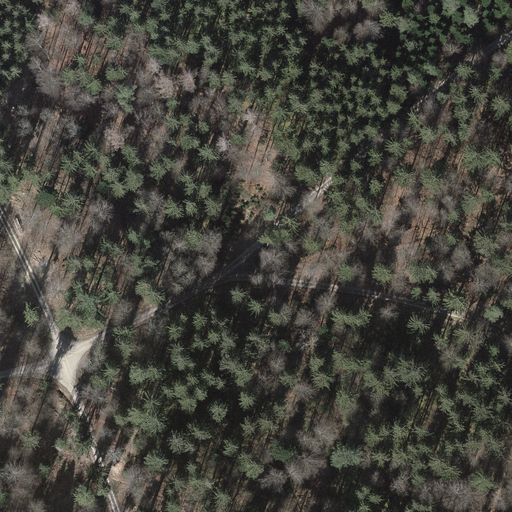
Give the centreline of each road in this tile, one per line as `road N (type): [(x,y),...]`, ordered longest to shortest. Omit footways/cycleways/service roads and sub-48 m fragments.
road 1 (track): [(0,374),(59,360),(214,281),(443,78),(511,31)]
road 2 (track): [(116,511),(0,220)]
road 3 (track): [(511,340),(424,298),(286,280),(214,281)]
